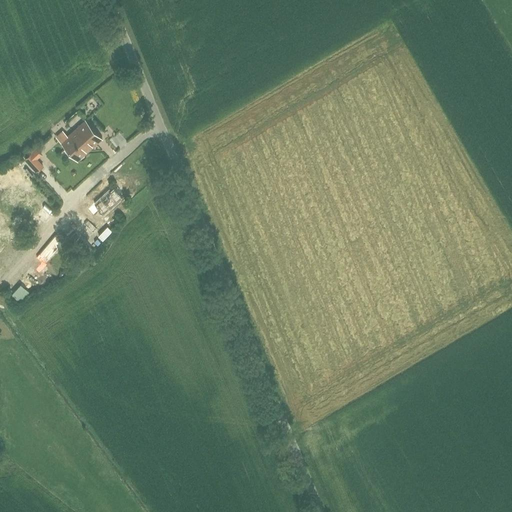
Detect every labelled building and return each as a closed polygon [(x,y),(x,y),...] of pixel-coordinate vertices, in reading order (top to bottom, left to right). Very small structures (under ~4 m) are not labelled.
[(86,121),(62,142),(78,160),(102,139),(86,121)] [(37,159),(42,155),(37,149),(25,159),(37,172),(43,166),(37,159)] [(17,171),(13,174),(19,182),(23,179),(17,171)] [(0,206),(15,192),(4,181),(2,178),(0,179),(0,206)] [(22,187),(17,192),(24,200),(30,195),(22,187)] [(111,210),(123,198),(115,189),(111,193),(109,191),(95,205),(104,215),(111,210)] [(41,209),(50,216),(54,211),(44,204),(41,209)] [(44,261),(42,263),(47,268),(66,246),(56,237),(39,256),(44,261)] [(44,280),(51,274),(43,266),(36,273),(44,280)] [(13,294),(17,299),(26,293),(22,288),(13,294)]
